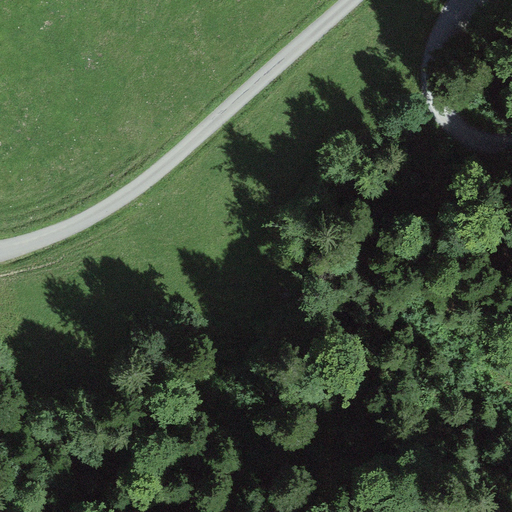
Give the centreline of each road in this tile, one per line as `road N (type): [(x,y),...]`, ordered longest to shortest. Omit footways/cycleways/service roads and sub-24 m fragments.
road 1 (unclassified): [(357,0),(129,192),(49,235),(0,249)]
road 2 (track): [(466,0),(438,61),(438,117),(486,147),(511,142)]
